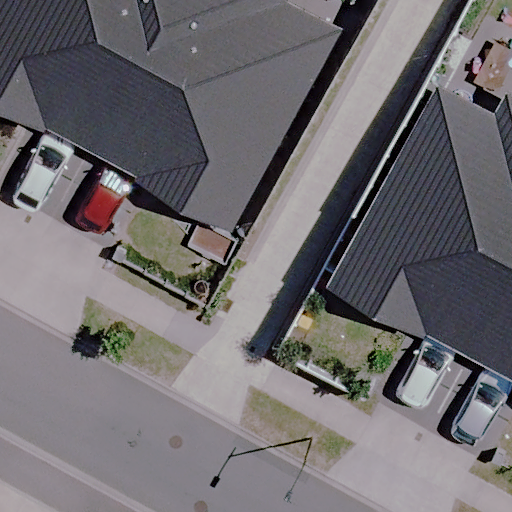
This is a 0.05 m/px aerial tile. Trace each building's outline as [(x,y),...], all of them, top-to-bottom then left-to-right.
[(0,0),(0,65),(104,124),(174,0),(0,0)] [(174,0),(104,124),(249,206),(355,18),(323,0),(174,0)] [(485,334),(511,285),(511,90),(506,100),(454,71),(348,257),(485,334)] [(0,300),(28,243),(0,230),(0,300)] [(511,285),(485,334),(511,349),(511,285)] [(315,455),(266,335),(204,361),(253,480),(315,455)]
